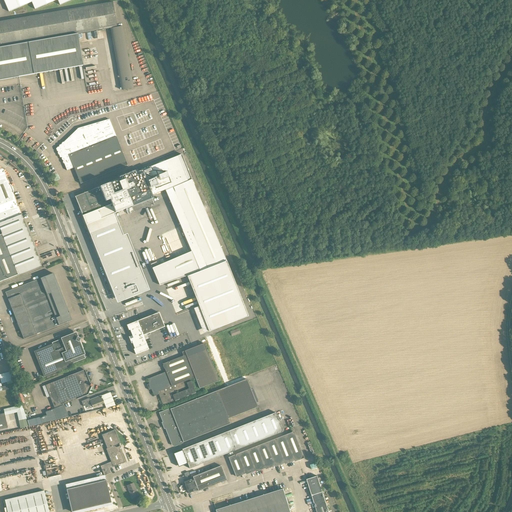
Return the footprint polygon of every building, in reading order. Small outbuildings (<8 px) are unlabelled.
[(3,0),(9,12),(31,2),(35,9),(56,0),(58,0),(61,5),(71,0),(85,0),(86,0),(3,0)] [(0,80),(83,66),(77,34),(110,28),(121,90),(133,88),(123,26),(117,27),(112,2),(0,21),(0,80)] [(63,143),(56,149),(57,152),(58,152),(58,153),(58,155),(59,155),(60,158),(62,158),(61,159),(62,161),(63,161),(63,162),(63,164),(64,164),(67,171),(74,168),(80,184),(127,165),(109,120),(78,129),(63,143)] [(22,136),(29,142),(34,137),(26,131),(22,136)] [(249,319),(226,260),(191,180),(181,155),(135,173),(134,171),(119,177),(119,179),(75,197),(82,216),(120,201),(120,203),(128,200),(131,207),(152,198),(149,190),(157,187),(159,192),(165,190),(165,191),(173,188),(190,228),(182,231),(191,252),(152,268),(159,285),(187,276),(199,306),(209,332),(210,334),(249,319)] [(0,229),(2,234),(0,235),(0,281),(37,268),(42,266),(4,172),(4,171),(3,170),(2,170),(2,169),(1,169),(0,169),(0,229)] [(120,203),(120,201),(82,216),(86,224),(113,214),(131,207),(128,200),(120,203)] [(140,267),(134,253),(130,254),(123,236),(118,222),(116,222),(113,214),(86,224),(89,233),(115,298),(123,295),(125,300),(142,293),(136,280),(140,279),(136,268),(140,267)] [(53,274),(5,292),(23,339),(71,321),(70,317),(69,317),(66,317),(66,309),(54,278),(55,278),(53,274)] [(129,337),(136,355),(148,349),(142,334),(163,326),(158,313),(127,325),(131,336),(129,337)] [(34,351),(36,359),(44,378),(72,366),(71,364),(85,359),(79,343),(79,342),(80,339),(77,337),(75,334),(54,342),(52,343),(52,344),(34,351)] [(200,388),(219,381),(205,341),(181,350),(183,355),(162,362),(166,371),(147,378),(149,383),(147,384),(149,389),(151,388),(154,395),(159,394),(162,404),(196,391),(192,379),(186,381),(189,386),(187,387),(184,380),(196,376),(200,388)] [(269,369),(256,373),(259,383),(257,384),(259,386),(273,381),(269,369)] [(91,387),(85,370),(45,385),(55,409),(64,405),(63,404),(88,395),(91,387)] [(0,374),(0,378),(2,384),(13,381),(11,372),(0,374)] [(174,446),(230,424),(228,419),(257,407),(246,379),(160,414),(164,424),(163,425),(164,424),(166,425),(167,427),(166,428),(173,445),(174,446)] [(91,404),(92,408),(104,403),(101,395),(90,400),(89,398),(81,402),(83,407),(91,404)] [(64,405),(55,409),(45,413),(46,416),(27,421),(29,427),(68,417),(64,405)] [(182,450),(179,452),(174,454),(178,463),(179,463),(181,467),(188,464),(189,469),(283,432),(275,413),(182,450)] [(20,428),(28,426),(26,419),(18,420),(20,428)] [(121,447),(114,430),(102,435),(108,453),(111,462),(100,466),(104,476),(110,473),(109,469),(125,462),(119,449),(120,448),(121,448),(121,447)] [(304,458),(301,450),(293,432),(284,436),(294,461),(299,459),(299,460),(304,458)] [(284,436),(275,439),(284,464),(289,462),(289,463),(294,461),(284,436)] [(275,439),(265,443),(274,466),(279,464),(280,465),(284,464),(275,439)] [(265,443),(256,447),(265,469),(269,467),(270,468),(274,466),(265,443)] [(256,447),(247,450),(255,471),(260,469),(260,471),(265,469),(256,447)] [(247,450),(237,454),(245,474),(250,472),(250,473),(255,471),(247,450)] [(245,474),(237,454),(228,458),(236,477),(240,475),(241,476),(245,474)] [(198,491),(203,490),(226,480),(221,466),(193,477),(194,480),(191,481),(191,480),(184,482),(185,485),(186,485),(189,490),(187,491),(188,494),(195,491),(195,489),(197,489),(198,491)] [(316,511),(328,511),(318,476),(307,480),(316,511)] [(66,490),(71,511),(72,511),(111,503),(106,480),(66,490)] [(138,496),(133,483),(128,485),(133,498),(138,496)] [(290,511),(284,489),(216,510),(216,511),(290,511)] [(5,500),(7,511),(48,511),(44,491),(5,500)]
